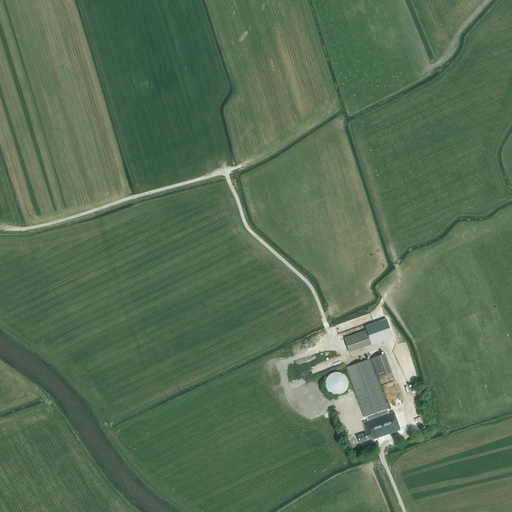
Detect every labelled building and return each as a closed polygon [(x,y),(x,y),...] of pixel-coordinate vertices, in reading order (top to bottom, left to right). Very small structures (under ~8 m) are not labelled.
[(366,330),(344,338),(348,350),(370,342),(366,330)] [(378,378),(392,373),(385,354),(372,359),(378,378)] [(400,430),(394,412),(392,412),(390,408),(387,409),(370,359),(346,367),(364,418),(366,417),(367,421),(362,423),(366,433),(365,434),(357,436),(360,443),(367,441),(373,438),(374,440),(400,430)] [(341,373),(340,373),(339,373),(338,373),(337,372),(335,373),(334,373),(333,373),(332,373),(331,374),(330,374),(330,375),(329,375),(328,376),(328,377),(327,377),(327,378),(326,379),(326,380),(326,381),(325,381),(325,382),(325,383),(325,384),(325,385),(325,386),(326,388),(326,389),(327,390),(327,391),(328,392),(329,392),(329,393),(330,394),(331,394),(332,394),(332,395),(333,395),(334,395),(335,395),(336,396),(337,396),(338,395),(339,395),(340,395),(341,395),(342,394),(343,394),(343,393),(344,393),(345,392),(345,391),(346,391),(346,390),(347,390),(347,389),(347,388),(348,387),(348,386),(348,385),(348,384),(348,383),(348,382),(348,381),(347,380),(347,379),(347,378),(346,378),(346,377),(345,377),(345,376),(344,375),(343,375),(343,374),(342,374),(341,373)] [(414,399),(421,397),(418,385),(411,388),(414,399)]
